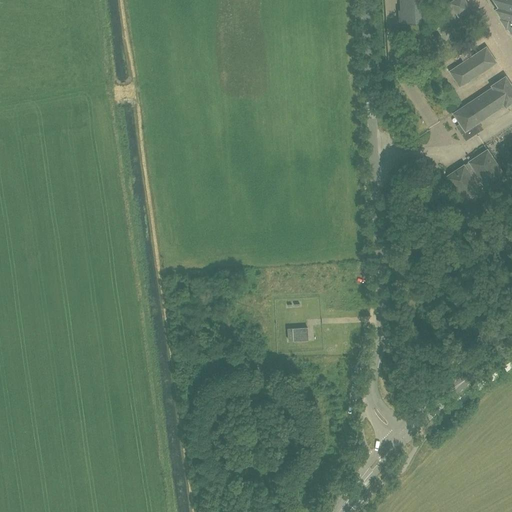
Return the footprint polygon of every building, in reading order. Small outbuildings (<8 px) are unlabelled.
[(401,0),(402,10),(400,10),(400,23),(430,22),(429,0),(401,0)] [(465,0),(454,0),(449,4),(459,18),(472,10),(465,0)] [(511,35),(511,0),(492,0),(497,8),(494,9),(511,35)] [(428,50),(455,31),(456,31),(451,24),(423,43),(428,50)] [(460,89),(498,64),(487,47),(473,56),(468,49),(460,55),(464,62),(449,72),(460,89)] [(490,85),(492,87),(453,113),(462,128),(460,130),(466,140),(480,131),(477,125),(505,106),(505,108),(511,103),(511,84),(506,75),(490,85)] [(374,125),(382,126),(382,116),(374,116),(374,125)] [(497,148),(511,170),(511,155),(504,144),(497,148)] [(445,177),(446,180),(455,193),(466,208),(508,179),(488,148),(468,161),(469,164),(466,166),(465,163),(445,177)] [(308,340),(308,328),(288,329),(289,341),(308,340)]
